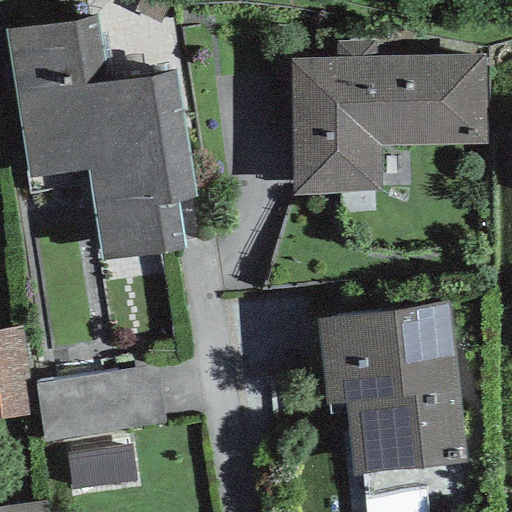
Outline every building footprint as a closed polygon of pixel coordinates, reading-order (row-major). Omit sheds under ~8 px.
[(488,66),(294,67),(295,202),(386,201),(386,156),(489,156),(488,66)] [(151,84),(21,103),(34,186),(71,180),(85,274),(177,261),(151,84)] [(442,302),(331,318),(356,490),(467,474),(442,302)] [(0,320),(0,404),(33,402),(28,319),(0,320)] [(138,462),(136,406),(169,405),(166,346),(41,352),(46,438),(75,436),(76,465),(138,462)]
